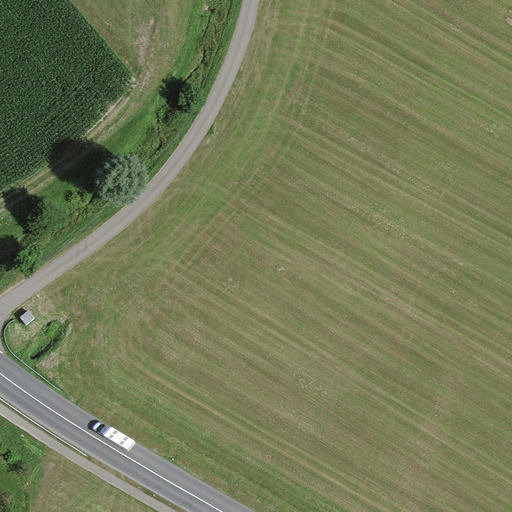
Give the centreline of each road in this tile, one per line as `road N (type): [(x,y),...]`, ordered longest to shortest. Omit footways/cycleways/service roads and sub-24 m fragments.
road 1 (residential): [(0,311),(100,237),(177,162),(224,84),(251,0)]
road 2 (primary): [(0,373),(221,511)]
